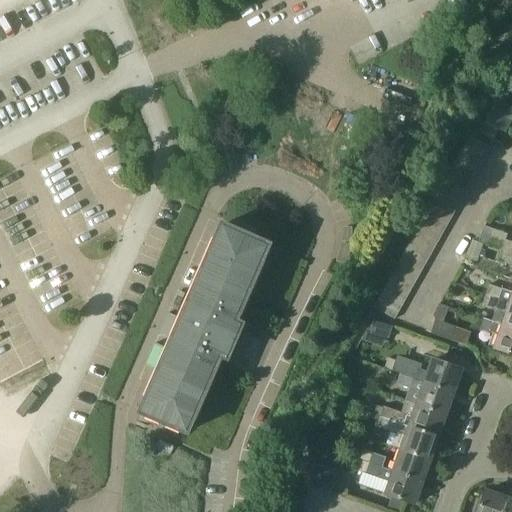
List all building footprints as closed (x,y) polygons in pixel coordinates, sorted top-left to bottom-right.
[(489,112),(478,133),(478,134),(493,141),(498,130),(503,132),(508,121),(489,112)] [(469,137),(464,146),(485,158),(490,148),(469,137)] [(485,158),(464,146),(458,156),(479,168),(485,158)] [(458,156),(453,166),(474,178),(479,168),(458,156)] [(474,178),(453,166),(447,176),(468,188),(474,178)] [(447,176),(441,186),(462,198),(468,188),(447,176)] [(462,198),(441,186),(436,196),(457,208),(462,198)] [(436,196),(430,207),(451,218),(457,208),(436,196)] [(445,229),(451,218),(430,207),(424,217),(445,229)] [(445,229),(424,217),(419,227),(440,239),(445,229)] [(507,234),(484,226),(478,242),(501,250),(511,254),(511,242),(505,240),(507,234)] [(139,413),(172,428),(185,434),(218,358),(225,361),(231,348),(238,351),(242,341),(235,338),(241,326),(234,322),(263,256),(267,247),(220,227),(139,413)] [(434,249),(440,239),(419,227),(413,237),(434,249)] [(413,237),(407,247),(428,259),(434,249),(413,237)] [(407,247),(402,257),(423,269),(428,259),(407,247)] [(511,254),(501,250),(498,261),(511,265),(511,254)] [(396,267),(417,279),(423,269),(402,257),(396,267)] [(396,267),(390,278),(411,289),(417,279),(396,267)] [(406,299),(411,289),(390,278),(385,288),(406,299)] [(511,304),(511,293),(490,285),(486,295),(511,304)] [(385,288),(379,299),(400,310),(406,299),(385,288)] [(511,329),(511,304),(486,295),(483,305),(507,314),(503,326),(511,329)] [(400,310),(379,299),(374,308),(394,320),(400,310)] [(443,323),(449,307),(440,304),(434,315),(433,318),(435,320),(431,334),(451,341),(455,327),(443,323)] [(511,355),(511,329),(503,326),(483,320),(480,329),(500,336),(495,350),(511,355)] [(367,333),(385,339),(387,340),(392,328),(374,321),(367,333)] [(381,350),(385,339),(367,333),(362,342),(381,350)] [(393,372),(401,375),(453,393),(461,370),(432,360),(428,372),(421,370),(423,364),(399,355),(393,372)] [(406,401),(409,403),(445,415),(453,393),(401,375),(398,385),(410,389),(406,401)] [(321,414),(333,419),(340,404),(327,398),(321,414)] [(438,437),(445,415),(409,403),(406,414),(384,406),(380,417),(438,437)] [(402,450),(429,460),(438,437),(380,417),(376,427),(399,435),(394,447),(402,450)] [(394,471),(422,481),(429,460),(402,450),(394,471)] [(370,462),(383,467),(386,458),(373,454),(370,462)] [(422,481),(394,471),(383,467),(370,462),(366,474),(390,483),(386,494),(414,504),(422,481)] [(313,465),(308,488),(320,491),(325,467),(313,465)] [(325,467),(320,491),(332,493),(336,470),(325,467)] [(307,500),(308,488),(285,485),(283,497),(307,500)] [(503,511),(508,500),(484,492),(477,511),(503,511)] [(283,497),(282,509),(302,511),(305,511),(307,500),(283,497)] [(503,511),(511,511),(511,501),(508,500),(503,511)]
